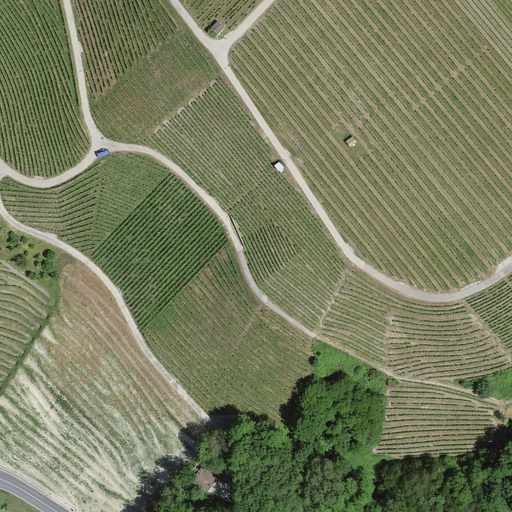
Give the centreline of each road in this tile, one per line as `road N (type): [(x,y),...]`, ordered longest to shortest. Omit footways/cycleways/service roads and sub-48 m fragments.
road 1 (track): [(173,0),(349,254),(427,295),(456,293),(511,261)]
road 2 (track): [(0,205),(13,224),(89,262),(143,349),(207,418),(259,426)]
road 3 (track): [(96,145),(144,149),(169,162),(223,218),(263,305),(305,335)]
road 4 (track): [(66,0),(94,154),(49,183),(25,180),(0,163)]
